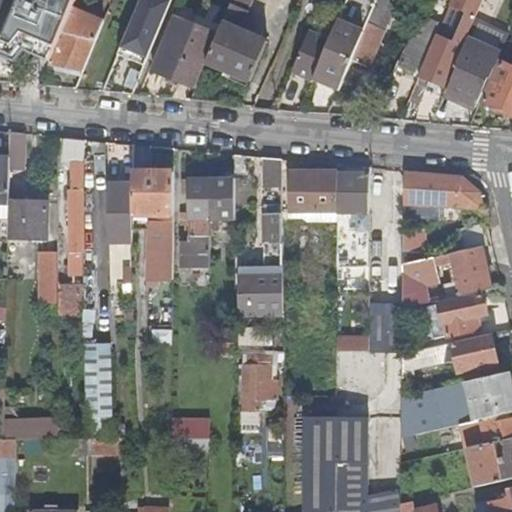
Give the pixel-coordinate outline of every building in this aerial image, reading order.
[(0,0),(0,51),(20,0),(0,0)] [(76,0),(20,0),(0,51),(0,53),(14,59),(23,50),(51,61),(58,46),(73,8),(76,0)] [(168,0),(141,0),(122,49),(148,60),(172,2),(168,0)] [(233,0),(207,64),(251,83),(268,42),(240,30),(252,0),(233,0)] [(316,76),(341,87),(377,0),(368,0),(367,4),(359,0),(348,0),(334,34),(333,36),(328,47),(323,60),(316,76)] [(397,0),(380,0),(352,67),(366,72),(397,0)] [(200,27),(176,17),(153,73),(195,89),(226,15),(208,7),(200,27)] [(106,20),(73,8),(58,46),(51,61),(49,65),(84,73),(106,20)] [(413,36),(431,44),(439,25),(422,18),(413,36)] [(467,41),(500,55),(509,35),(476,21),(467,41)] [(455,43),(462,46),(471,27),(463,24),(455,43)] [(333,36),(313,27),(293,73),(314,82),(316,76),(323,60),(328,47),(333,36)] [(418,76),(431,44),(413,36),(399,68),(418,76)] [(462,46),(455,43),(438,36),(420,78),(430,82),(445,88),(462,46)] [(500,55),(467,41),(458,63),(460,65),(446,96),(476,109),(500,55)] [(122,49),(119,56),(145,67),(148,60),(122,49)] [(511,67),(501,63),(483,103),(511,115),(511,67)] [(341,87),(316,76),(314,82),(339,92),(341,87)] [(417,85),(427,89),(430,82),(420,78),(417,85)] [(427,89),(417,85),(410,103),(420,107),(427,89)] [(26,136),(13,134),(12,158),(12,163),(25,164),(26,136)] [(85,253),(87,253),(88,141),(66,139),(65,162),(73,162),(72,192),(69,193),(70,277),(85,277),(85,253)] [(0,157),(0,202),(11,203),(11,201),(12,163),(12,158),(0,157)] [(266,188),(284,188),(284,160),(266,158),(266,188)] [(134,213),(136,213),(150,213),(149,228),(149,278),(175,279),(176,171),(134,170),(134,213)] [(237,170),(223,170),(223,179),(237,179),(237,170)] [(440,207),(485,209),(482,193),(462,176),(405,171),(404,217),(440,217),(440,207)] [(290,211),(338,211),(339,173),(339,172),(290,172),(290,211)] [(370,221),(371,173),(339,173),(338,211),(338,267),(370,267),(370,221)] [(212,265),(212,179),(191,179),(190,212),(182,212),(182,225),(193,225),(192,250),(183,250),(183,269),(211,270),(212,265)] [(237,179),(223,179),(212,179),(212,265),(220,266),(220,220),(229,220),(229,247),(237,247),(237,179)] [(133,182),(111,182),(112,242),(134,242),(133,182)] [(50,202),(11,201),(11,203),(11,214),(11,240),(49,241),(50,202)] [(0,202),(0,213),(11,214),(11,203),(0,202)] [(266,213),(284,213),(284,204),(266,204),(266,213)] [(136,228),(149,228),(150,213),(136,213),(136,228)] [(284,288),(284,213),(266,213),(266,243),(266,264),(259,264),(259,274),(241,274),(241,295),(249,295),(278,295),(285,295),(284,294),(284,288)] [(459,230),(463,251),(464,251),(483,247),(493,245),(488,223),(459,230)] [(426,231),(404,230),(404,265),(422,260),(422,252),(426,252),(426,231)] [(492,289),(483,247),(464,251),(463,251),(422,260),(404,265),(403,305),(403,308),(416,306),(416,279),(427,277),(428,283),(442,280),(438,264),(453,260),(458,282),(444,285),(447,299),(492,289)] [(40,305),(60,305),(60,286),(60,251),(40,251),(40,305)] [(125,281),(134,282),(134,268),(125,268),(125,281)] [(83,286),(60,286),(60,305),(60,316),(83,317),(83,286)] [(241,295),(237,295),(237,308),(249,308),(249,295),(241,295)] [(278,315),(278,295),(249,295),(249,308),(249,316),(272,316),(278,315)] [(440,305),(439,300),(416,306),(403,308),(403,319),(427,313),(433,337),(447,334),(448,337),(481,329),(479,318),(488,316),(483,295),(440,305)] [(403,308),(403,305),(371,305),(371,353),(403,353),(403,319),(403,308)] [(498,364),(492,335),(453,343),(459,373),(498,364)] [(368,337),(337,337),(337,351),(353,351),(368,351),(368,337)] [(224,342),(223,353),(234,353),(234,342),(224,342)] [(114,344),(87,344),(87,419),(115,420),(114,344)] [(302,363),(334,363),(334,348),(301,349),(302,363)] [(429,363),(426,348),(403,353),(402,377),(413,375),(413,366),(429,363)] [(244,366),(244,412),(260,412),(260,401),(280,401),(279,381),(273,381),(273,366),(244,366)] [(511,412),(511,375),(511,372),(402,397),(402,438),(463,424),(511,412)] [(15,440),(15,427),(16,407),(7,407),(6,440),(15,440)] [(511,439),(511,412),(463,424),(468,449),(511,439)] [(369,417),(337,418),(336,463),(369,464),(369,417)] [(304,511),(307,511),(336,507),(336,463),(337,418),(304,418),(304,511)] [(115,420),(87,419),(87,423),(87,440),(115,441),(115,440),(115,430),(115,420)] [(174,439),(174,440),(197,439),(197,420),(175,420),(174,439)] [(197,420),(197,439),(211,439),(211,420),(197,420)] [(59,425),(15,427),(15,440),(16,440),(17,440),(49,439),(56,439),(57,439),(59,438),(59,425)] [(124,430),(115,430),(115,440),(124,440),(124,430)] [(0,511),(16,511),(17,458),(17,440),(16,440),(15,440),(6,440),(0,439),(0,511)] [(93,457),(123,458),(124,441),(115,441),(87,440),(79,439),(79,448),(93,448),(93,457)] [(180,454),(210,454),(211,439),(197,439),(174,440),(174,439),(171,439),(171,446),(180,446),(180,454)] [(511,439),(468,449),(477,488),(511,480),(511,439)] [(369,505),(369,464),(336,463),(336,507),(336,511),(400,511),(401,505),(401,499),(369,505)] [(415,510),(413,502),(401,505),(400,511),(437,511),(436,505),(415,510)]
